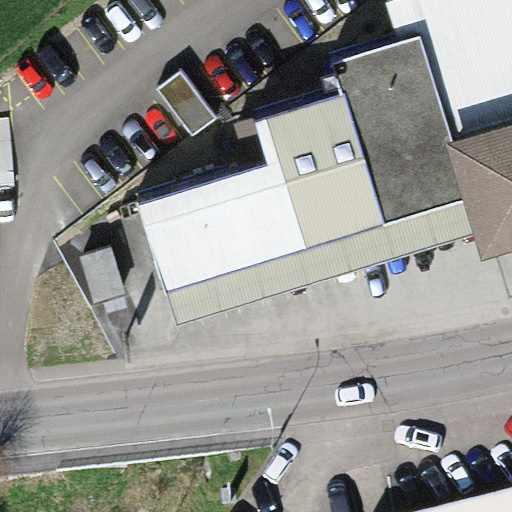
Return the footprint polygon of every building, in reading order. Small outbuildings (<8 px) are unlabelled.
[(452,141),(511,122),(511,0),(388,0),(383,2),(394,42),(419,35),(452,141)] [(135,203),(164,291),(462,197),(445,143),(452,141),(419,35),(394,42),(333,60),(343,93),(252,122),(266,166),(135,203)] [(213,115),(178,68),(154,86),(189,133),(213,115)] [(511,122),(452,141),(445,143),(462,197),(472,234),(480,261),(511,252),(511,122)] [(462,197),(164,291),(177,328),(472,234),(462,197)] [(110,247),(78,256),(92,303),(124,294),(110,247)] [(511,511),(511,485),(403,511),(511,511)]
